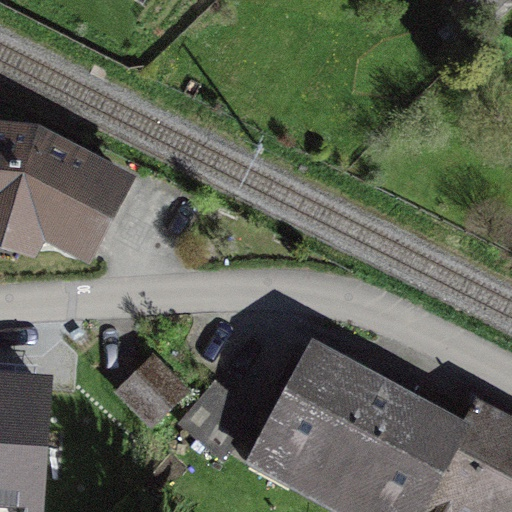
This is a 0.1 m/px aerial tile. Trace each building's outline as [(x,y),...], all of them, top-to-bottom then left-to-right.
[(511,0),(463,0),(491,28),(511,6),(511,0)] [(0,226),(31,235),(36,227),(87,253),(124,183),(35,136),(0,132),(0,226)] [(474,413),(464,431),(308,348),(254,449),(371,511),(425,511),(477,414),(474,413)] [(181,392),(152,363),(123,392),(152,420),(181,392)] [(45,377),(0,373),(0,503),(36,506),(45,377)] [(214,384),(180,424),(223,460),(257,420),(214,384)] [(511,414),(485,400),(477,414),(425,511),(467,511),(455,505),(460,496),(487,511),(504,511),(511,499),(511,414)]
